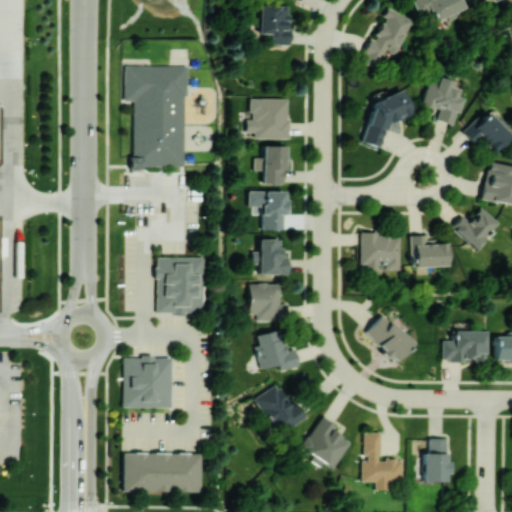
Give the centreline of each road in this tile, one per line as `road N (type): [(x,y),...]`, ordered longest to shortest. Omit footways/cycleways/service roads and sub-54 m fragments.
road 1 (residential): [(350,374),(334,354),(324,318),(326,40),(341,0)]
road 2 (residential): [(84,0),(83,262)]
road 3 (residential): [(90,511),(90,390),(102,344)]
road 4 (residential): [(511,399),(398,397),(350,374)]
road 5 (residential): [(66,353),(71,511)]
road 6 (residential): [(60,346),(86,357),(102,344),(103,329),(92,315),(73,313),(61,322),(60,346)]
